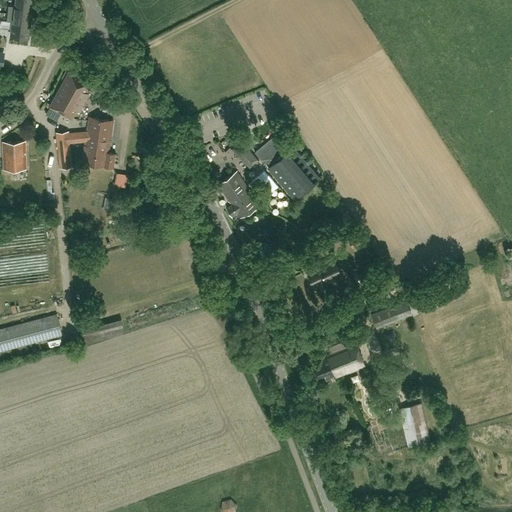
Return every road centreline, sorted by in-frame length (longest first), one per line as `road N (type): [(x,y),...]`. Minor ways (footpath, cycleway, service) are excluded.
road 1 (tertiary): [(332,511),(218,210),(101,21)]
road 2 (unclassified): [(0,129),(67,45),(101,21)]
